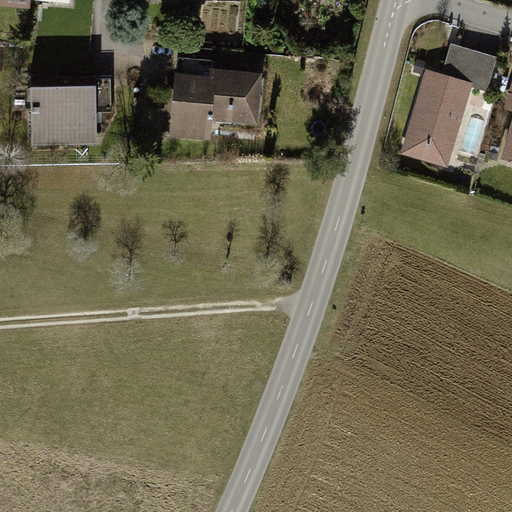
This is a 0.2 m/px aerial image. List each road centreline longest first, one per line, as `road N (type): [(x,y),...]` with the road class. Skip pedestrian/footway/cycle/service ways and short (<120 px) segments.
road 1 (tertiary): [(232,511),(314,303),(360,160),(398,0)]
road 2 (track): [(0,323),(314,303)]
